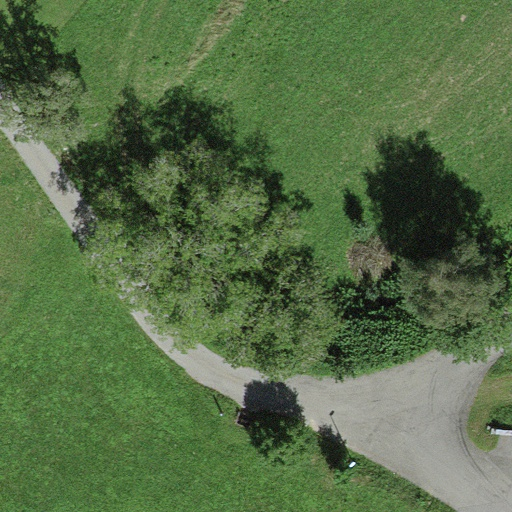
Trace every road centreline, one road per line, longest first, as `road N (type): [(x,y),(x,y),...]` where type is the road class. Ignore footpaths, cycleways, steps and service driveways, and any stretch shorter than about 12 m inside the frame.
road 1 (residential): [(0,98),(180,345),(237,379),(373,420)]
road 2 (residential): [(373,420),(511,323)]
road 3 (residential): [(507,511),(373,420)]
